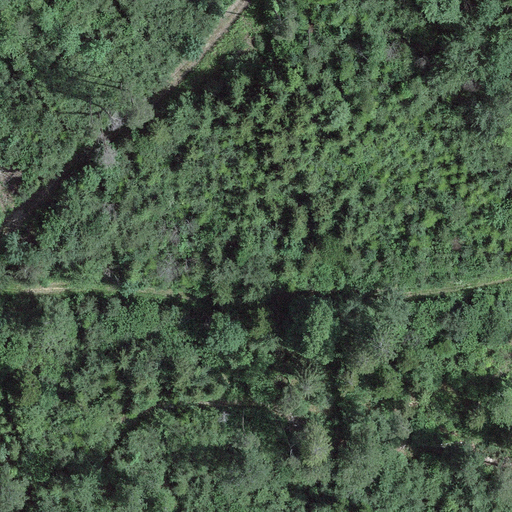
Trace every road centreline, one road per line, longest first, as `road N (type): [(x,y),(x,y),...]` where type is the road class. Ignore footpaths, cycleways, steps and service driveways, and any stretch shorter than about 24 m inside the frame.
road 1 (track): [(511,276),(332,297),(0,287)]
road 2 (track): [(0,236),(103,139),(184,77),(242,0)]
